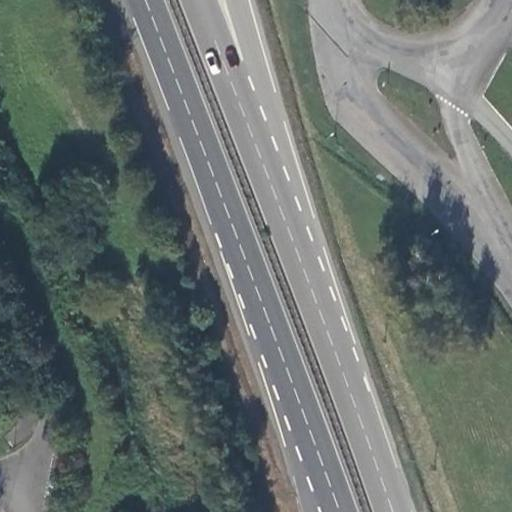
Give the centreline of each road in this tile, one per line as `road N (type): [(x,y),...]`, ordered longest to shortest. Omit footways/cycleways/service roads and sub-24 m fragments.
road 1 (trunk): [(144,0),(299,406)]
road 2 (trunk): [(391,511),(280,206)]
road 3 (unclassified): [(359,35),(372,107),(500,250)]
road 4 (trunk): [(280,206),(201,0)]
road 5 (trunk): [(280,206),(270,107),(238,0)]
road 6 (unclassified): [(500,250),(460,112),(455,61)]
